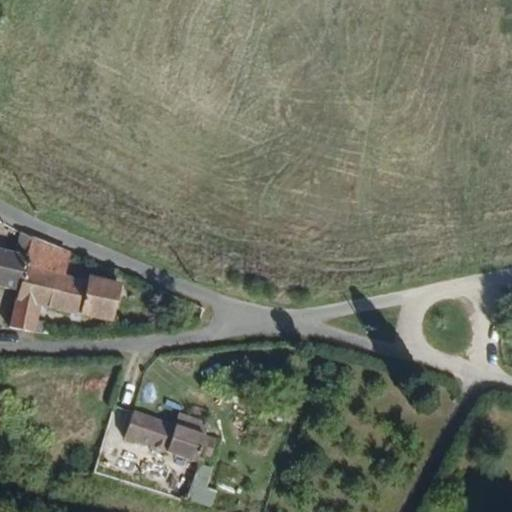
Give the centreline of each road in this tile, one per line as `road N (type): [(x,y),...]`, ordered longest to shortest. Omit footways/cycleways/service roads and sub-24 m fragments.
road 1 (residential): [(511,382),(269,320)]
road 2 (residential): [(511,275),(269,320)]
